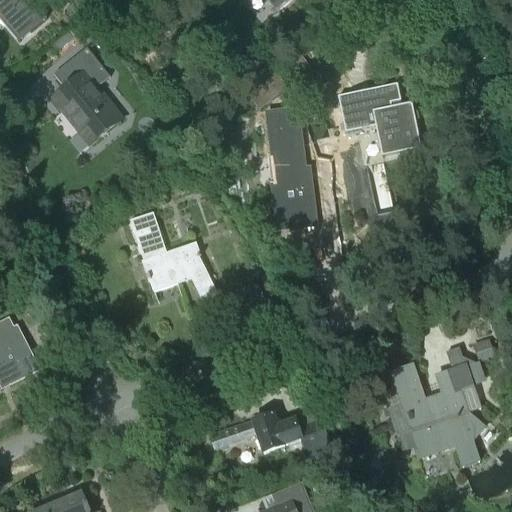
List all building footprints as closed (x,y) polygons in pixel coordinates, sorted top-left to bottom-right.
[(25,0),(0,0),(0,11),(23,39),(30,34),(31,35),(47,21),(45,20),(43,21),(25,0)] [(266,0),(276,12),(290,0),(266,0)] [(65,89),(53,99),(91,147),(122,122),(94,87),(107,76),(86,49),(54,75),(55,76),(65,89)] [(274,78),(246,100),(258,114),(285,92),(274,78)] [(397,86),(337,99),(345,135),(375,129),(382,160),(422,151),(412,105),(402,108),(397,86)] [(296,113),(268,116),(273,157),(275,157),(279,188),(274,188),(279,231),(315,227),(308,172),(304,172),(296,113)] [(221,303),(207,276),(199,260),(201,259),(197,246),(166,256),(152,216),(129,224),(143,264),(142,264),(142,265),(143,265),(153,294),(192,281),(206,310),(221,303)] [(9,388),(39,373),(18,330),(14,332),(10,322),(0,327),(0,385),(6,382),(9,388)] [(488,343),(474,348),(479,365),(494,360),(488,343)] [(397,403),(386,407),(402,454),(413,450),(415,455),(452,442),(462,470),(479,464),(473,446),(486,432),(467,415),(460,395),(473,391),(465,370),(436,380),(444,405),(427,411),(413,369),(388,378),(397,403)] [(274,416),(252,424),(252,425),(210,440),(214,452),(256,437),(263,457),(285,449),(284,448),(301,442),(308,460),(332,451),(321,420),(298,428),(296,423),(278,429),(274,416)] [(310,511),(301,487),(272,499),(276,510),(270,511),(310,511)] [(88,511),(81,495),(41,511),(88,511)]
